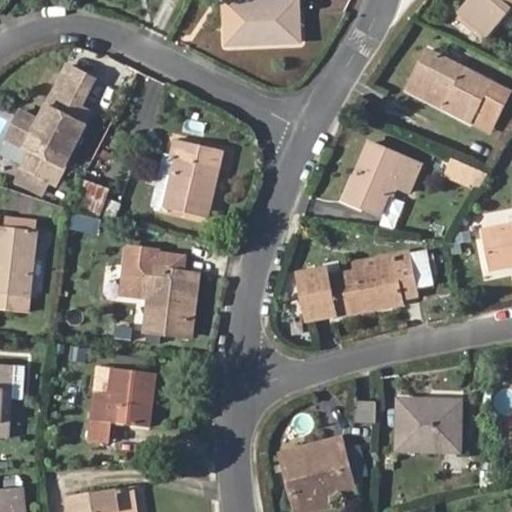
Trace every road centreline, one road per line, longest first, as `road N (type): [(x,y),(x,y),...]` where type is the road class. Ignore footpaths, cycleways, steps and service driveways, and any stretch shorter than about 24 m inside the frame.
road 1 (residential): [(0,50),(38,31),(92,26),(306,121)]
road 2 (residential): [(235,377),(334,369),(511,326)]
road 3 (residential): [(235,377),(294,138),(306,121)]
road 4 (residential): [(306,121),(371,36),(388,0)]
road 5 (residential): [(243,511),(231,421),(235,377)]
